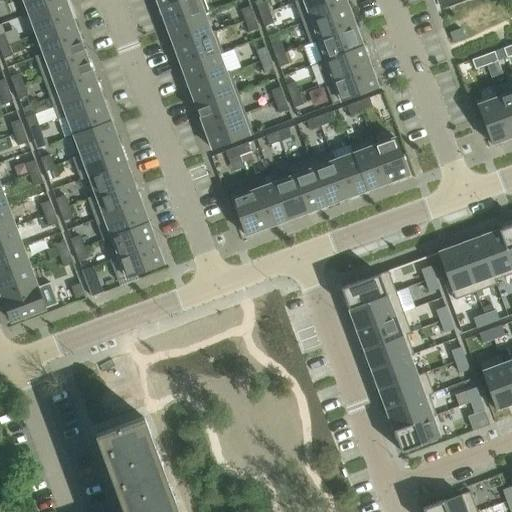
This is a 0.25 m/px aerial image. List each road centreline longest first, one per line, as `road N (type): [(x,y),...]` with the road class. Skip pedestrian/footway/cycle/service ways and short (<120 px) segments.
road 1 (residential): [(215,286),(109,0)]
road 2 (residential): [(388,487),(302,258)]
road 3 (residential): [(0,367),(215,286)]
road 4 (residential): [(462,198),(390,0)]
road 5 (residential): [(302,258),(462,198)]
road 6 (residential): [(511,442),(388,487)]
